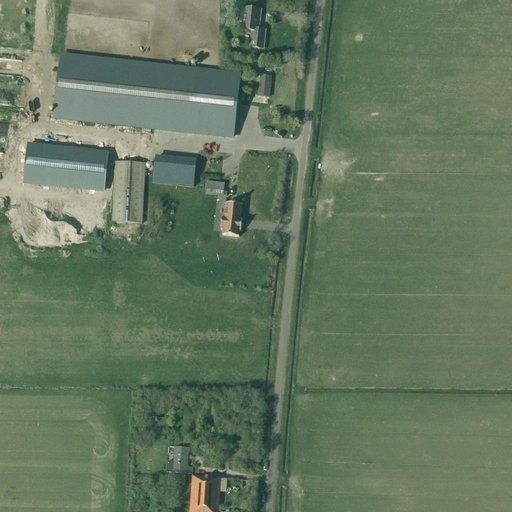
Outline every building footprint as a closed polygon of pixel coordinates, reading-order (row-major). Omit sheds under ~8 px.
[(241,8),(240,22),(242,22),(242,31),(252,32),(251,41),(250,49),(263,50),(264,43),(265,30),(258,30),(260,10),(241,8)] [(55,111),(54,118),(188,133),(233,137),(240,76),(194,71),(185,70),(142,65),(60,57),(55,105),(55,111)] [(260,83),(258,97),(269,98),(271,78),(265,77),(264,83),(260,83)] [(27,149),(23,182),(104,191),(108,157),(27,149)] [(155,159),(153,183),(193,187),(196,164),(155,159)] [(142,225),(145,164),(115,162),(112,223),(142,225)] [(216,183),(215,191),(223,192),(224,184),(216,183)] [(242,206),(226,204),(224,218),(222,218),(221,230),(223,230),(222,236),(239,238),(239,232),(241,232),(242,220),(241,220),(242,206)] [(187,468),(188,449),(174,448),(173,463),(167,462),(167,473),(192,475),(193,469),(187,468)] [(218,511),(219,492),(220,479),(192,477),(189,511),(218,511)]
